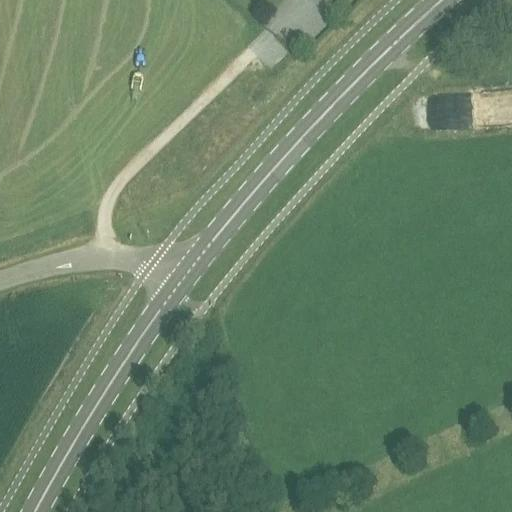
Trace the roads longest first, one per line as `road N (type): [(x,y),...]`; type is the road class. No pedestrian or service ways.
road 1 (secondary): [(178,289),(297,148),(446,0)]
road 2 (secondary): [(40,511),(178,289)]
road 3 (unclassified): [(178,289),(150,266),(106,258),(0,284)]
